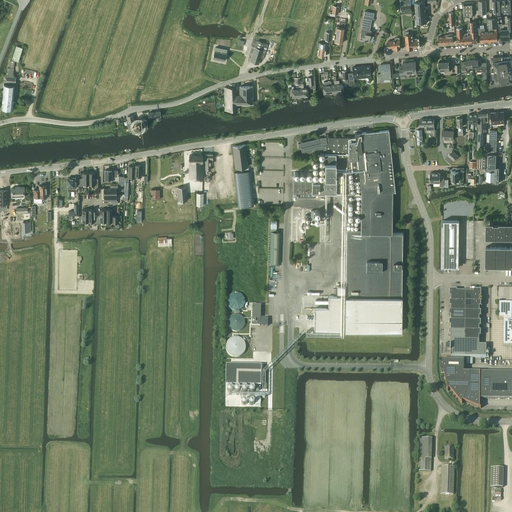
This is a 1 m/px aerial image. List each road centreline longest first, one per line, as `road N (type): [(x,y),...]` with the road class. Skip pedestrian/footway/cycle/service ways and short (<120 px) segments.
road 1 (unclassified): [(0,123),(88,123),(246,76),(427,49)]
road 2 (tertiary): [(100,162),(355,122),(402,123)]
road 3 (tertiary): [(430,282),(428,368),(436,395),(466,418),(511,421)]
road 4 (tertiary): [(402,123),(429,229),(430,282)]
